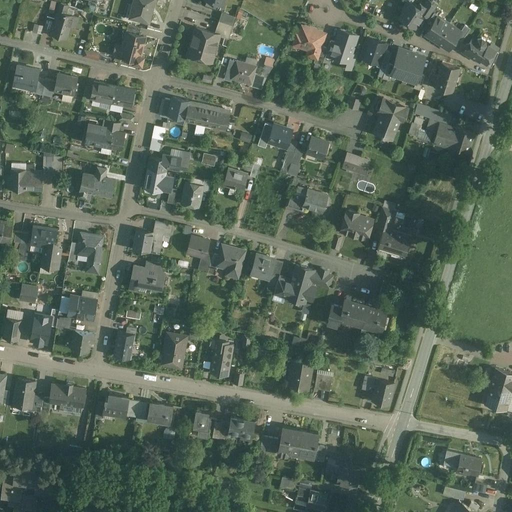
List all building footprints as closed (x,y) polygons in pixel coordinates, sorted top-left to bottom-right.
[(155,0),(134,0),(132,7),(134,8),(131,18),(149,23),(155,0)] [(223,0),(206,0),(205,5),(216,8),(218,3),(222,5),(223,0)] [(417,6),(410,2),(407,3),(402,10),(404,11),(400,17),(415,27),(424,14),(429,18),(436,7),(437,5),(429,0),(427,0),(424,5),(420,3),(417,6)] [(74,11),(67,8),(68,5),(61,3),(54,25),(51,34),(66,38),(71,25),(76,27),(78,18),(73,16),(74,11)] [(436,7),(429,18),(426,22),(431,25),(438,15),(438,16),(442,10),(436,7)] [(236,17),(222,13),(219,21),(233,26),(236,17)] [(431,25),(425,34),(437,42),(449,23),(438,16),(438,15),(431,25)] [(420,30),(427,19),(423,17),(416,28),(420,30)] [(52,22),(46,20),(43,31),(51,34),(54,25),(52,25),(52,22)] [(233,26),(219,21),(217,28),(231,33),(233,26)] [(41,33),(42,24),(33,23),(31,32),(41,33)] [(461,31),(449,23),(437,42),(448,50),(457,38),(461,31)] [(141,28),(128,25),(126,31),(139,34),(141,28)] [(465,25),(461,31),(457,38),(461,41),(470,28),(465,25)] [(325,34),(311,29),(310,28),(305,26),(304,26),(302,26),(299,36),(297,35),(294,44),(309,50),(308,55),(315,57),(317,58),(321,46),(325,34)] [(210,31),(196,28),(195,28),(194,33),(194,34),(187,55),(188,56),(188,55),(211,61),(210,62),(211,62),(219,36),(219,34),(215,33),(209,32),(210,31)] [(231,33),(217,28),(215,33),(219,34),(219,36),(229,39),(231,33)] [(357,35),(340,29),(336,42),(331,56),(332,56),(347,61),(348,62),(351,53),(357,35)] [(139,34),(126,31),(122,45),(124,46),(122,56),(136,60),(135,63),(142,65),(144,56),(141,55),(146,36),(139,34)] [(385,43),(369,37),(362,57),(378,62),(379,62),(383,49),(385,43)] [(482,37),(478,38),(476,40),(473,38),(469,44),(466,45),(463,50),(464,53),(469,56),(471,56),(479,61),(480,60),(488,48),(488,47),(484,45),(486,43),(485,39),(482,37)] [(327,48),(325,57),(331,59),(332,56),(331,56),(336,42),(330,40),(327,48)] [(327,48),(321,46),(317,58),(315,57),(314,62),(322,65),(325,57),(327,48)] [(498,52),(489,46),(488,47),(488,48),(480,60),(491,67),(498,52)] [(391,74),(403,78),(412,52),(399,47),(393,65),(390,74),(391,74)] [(99,53),(84,49),(83,56),(97,60),(99,53)] [(391,52),(383,49),(379,62),(378,62),(376,66),(385,69),(388,63),(391,52)] [(412,52),(403,78),(415,83),(416,83),(419,73),(425,56),(412,52)] [(357,55),(351,53),(348,62),(347,61),(345,68),(352,70),(357,55)] [(256,66),(237,60),(236,61),(230,59),(224,79),(231,81),(232,78),(251,83),(256,66)] [(460,67),(442,62),(438,75),(434,86),(452,91),(460,67)] [(393,65),(388,63),(385,69),(383,77),(389,79),(391,74),(390,74),(393,65)] [(39,69),(17,64),(14,83),(34,87),(35,87),(37,77),(39,69)] [(78,77),(58,73),(56,81),(54,90),(55,90),(64,92),(62,99),(71,101),(72,94),(74,94),(78,77)] [(419,73),(416,83),(415,83),(414,88),(420,90),(425,75),(419,73)] [(428,84),(434,86),(438,75),(431,73),(428,84)] [(267,77),(254,74),(250,86),(261,89),(267,77)] [(213,77),(204,75),(203,81),(211,84),(213,77)] [(47,79),(37,77),(35,87),(34,87),(33,92),(43,94),(47,79)] [(56,81),(47,79),(43,94),(50,96),(51,92),(54,93),(55,90),(54,90),(56,81)] [(115,85),(94,81),(92,88),(90,98),(91,98),(111,102),(115,85)] [(134,89),(115,85),(111,102),(112,102),(121,104),(121,103),(123,104),(131,105),(134,89)] [(92,88),(86,87),(82,100),(90,102),(91,98),(90,98),(92,88)] [(359,109),(361,98),(349,95),(346,106),(359,109)] [(173,97),(169,116),(185,119),(189,101),(173,97)] [(408,108),(383,98),(378,111),(382,112),(400,119),(403,120),(408,108)] [(210,105),(189,101),(185,119),(185,120),(198,123),(199,121),(206,122),(210,105)] [(121,104),(112,102),(111,109),(121,111),(123,104),(121,103),(121,104)] [(451,114),(418,103),(415,112),(448,123),(451,114)] [(230,110),(210,105),(206,122),(213,124),(213,126),(226,129),(230,110)] [(119,111),(118,118),(132,121),(133,114),(119,111)] [(400,119),(382,112),(374,132),(392,139),(400,119)] [(415,115),(413,121),(421,123),(423,117),(415,115)] [(120,123),(107,120),(106,126),(105,129),(118,131),(120,123)] [(106,126),(89,123),(85,142),(102,145),(105,129),(106,126)] [(153,124),(148,148),(158,150),(163,126),(153,124)] [(292,130),(274,124),(268,141),(269,142),(269,140),(277,142),(276,144),(286,147),(292,130)] [(474,133),(447,125),(441,144),(468,152),(474,133)] [(433,133),(416,127),(413,135),(430,140),(433,133)] [(118,131),(105,129),(102,145),(103,145),(103,143),(110,145),(110,147),(112,147),(121,149),(125,132),(118,131)] [(254,136),(242,132),(240,140),(251,144),(254,136)] [(329,142),(311,136),(306,152),(323,158),(329,142)] [(110,145),(103,143),(103,145),(102,145),(100,152),(110,154),(112,147),(110,147),(110,145)] [(249,145),(242,143),(239,152),(246,154),(249,145)] [(81,147),(71,144),(70,150),(79,153),(81,147)] [(303,151),(296,149),(295,152),(291,162),(298,164),(303,151)] [(295,152),(287,150),(283,163),(283,164),(290,166),(291,162),(295,152)] [(162,159),(150,157),(148,168),(165,171),(166,171),(166,167),(185,171),(190,153),(181,151),(180,157),(163,154),(162,159)] [(201,162),(214,164),(215,153),(202,152),(201,162)] [(348,153),(343,167),(365,174),(370,161),(348,153)] [(298,164),(291,162),(290,166),(287,173),(297,177),(301,165),(298,164)] [(260,165),(253,163),(250,175),(249,175),(250,175),(250,176),(257,178),(260,165)] [(115,179),(105,177),(106,168),(97,167),(96,175),(92,192),(101,194),(101,195),(111,197),(115,179)] [(165,171),(148,168),(145,187),(161,190),(163,185),(165,185),(166,183),(178,185),(179,179),(164,176),(165,171)] [(247,173),(228,168),(223,184),(234,187),(234,188),(235,188),(236,188),(243,190),(247,174),(248,174),(247,174),(247,173)] [(43,171),(26,170),(26,169),(12,169),(11,177),(8,177),(8,182),(11,182),(11,190),(42,190),(43,171)] [(96,175),(84,173),(81,185),(89,187),(88,191),(92,192),(96,175)] [(210,181),(204,179),(202,185),(203,185),(202,191),(208,192),(210,181)] [(202,185),(187,182),(182,203),(198,207),(202,191),(203,185),(202,185)] [(89,187),(81,185),(78,197),(86,198),(88,191),(89,187)] [(308,190),(298,187),(295,196),(298,197),(294,209),(302,211),(304,207),(309,190),(308,190)] [(177,189),(170,188),(167,202),(174,204),(177,189)] [(327,195),(308,190),(309,190),(304,207),(322,212),(324,206),(327,205),(329,199),(327,197),(327,195)] [(291,195),(287,206),(294,209),(298,197),(295,196),(291,195)] [(382,206),(377,223),(384,225),(384,228),(390,230),(394,215),(395,210),(393,209),(384,206),(382,206)] [(372,219),(357,215),(358,213),(349,210),(342,231),(367,238),(372,219)] [(13,222),(0,220),(0,238),(1,239),(1,240),(10,242),(13,222)] [(172,224),(155,221),(153,232),(162,234),(169,236),(172,224)] [(57,229),(33,225),(31,243),(44,245),(41,265),(59,268),(61,250),(56,250),(57,247),(54,247),(57,229)] [(390,230),(384,228),(377,249),(378,249),(379,246),(395,251),(394,254),(404,257),(411,236),(390,230)] [(153,232),(137,229),(133,249),(159,254),(162,234),(153,232)] [(22,232),(15,231),(13,242),(20,243),(22,232)] [(29,233),(22,232),(20,243),(16,258),(24,259),(29,233)] [(103,236),(80,233),(79,243),(77,253),(78,253),(89,254),(86,270),(98,272),(103,236)] [(342,237),(335,235),(332,247),(338,249),(342,237)] [(209,241),(192,236),(187,252),(201,256),(205,257),(206,252),(209,241)] [(79,243),(71,242),(69,260),(77,261),(78,253),(77,253),(79,243)] [(245,250),(222,244),(219,255),(217,264),(218,264),(228,267),(226,274),(238,277),(245,250)] [(213,254),(206,252),(205,257),(201,256),(198,270),(208,272),(213,254)] [(219,255),(213,254),(208,272),(208,273),(215,275),(218,264),(217,264),(219,255)] [(274,260),(266,258),(267,257),(256,254),(251,274),(252,271),(260,273),(259,276),(269,279),(271,274),(275,261),(275,259),(274,260)] [(158,262),(147,260),(145,266),(145,268),(156,270),(158,262)] [(283,263),(275,261),(271,274),(279,276),(279,275),(283,263)] [(145,266),(134,264),(129,289),(137,291),(138,290),(146,292),(147,286),(152,287),(154,279),(155,280),(156,270),(145,268),(145,266)] [(314,270),(296,265),(292,279),(279,275),(279,276),(275,290),(274,293),(294,299),(295,295),(306,298),(310,286),(314,270)] [(334,276),(327,274),(329,270),(320,268),(316,282),(323,285),(323,286),(330,288),(334,276)] [(279,276),(271,274),(269,279),(267,287),(275,290),(279,276)] [(394,283),(383,280),(381,288),(392,290),(394,283)] [(37,287),(23,284),(20,299),(35,302),(37,287)] [(316,287),(310,286),(306,298),(312,300),(316,287)] [(392,290),(381,288),(379,295),(391,298),(393,291),(392,290)] [(96,299),(71,295),(68,311),(68,315),(72,315),(93,319),(96,299)] [(368,306),(344,300),(342,308),(339,319),(339,320),(362,326),(368,306)] [(342,308),(332,305),(328,319),(339,322),(339,320),(339,319),(342,308)] [(387,312),(368,306),(362,326),(363,326),(363,325),(374,329),(382,332),(387,312)] [(52,308),(50,317),(51,318),(50,326),(56,327),(57,321),(59,309),(52,308)] [(68,311),(59,309),(57,321),(71,323),(72,315),(68,315),(68,311)] [(140,313),(127,310),(126,316),(139,319),(140,313)] [(35,315),(31,337),(36,338),(35,343),(41,344),(42,339),(47,340),(50,326),(51,318),(50,317),(35,315)] [(22,320),(6,317),(3,337),(19,339),(22,320)] [(71,323),(57,321),(56,327),(69,329),(71,323)] [(198,327),(191,326),(189,338),(196,339),(198,327)] [(95,333),(75,330),(72,348),(88,351),(90,343),(94,343),(95,333)] [(127,333),(118,331),(113,356),(131,359),(135,334),(127,333)] [(187,336),(176,334),(175,338),(166,336),(161,363),(181,367),(187,336)] [(251,335),(244,334),(242,347),(249,348),(251,335)] [(229,341),(217,338),(216,338),(211,338),(209,347),(215,348),(210,372),(228,375),(234,344),(228,343),(229,341)] [(292,348),(285,347),(283,359),(290,360),(292,348)] [(266,351),(255,349),(253,358),(265,360),(266,351)] [(312,363),(293,359),(288,386),(308,390),(312,363)] [(511,372),(495,367),(484,404),(505,410),(510,394),(511,394),(511,372)] [(237,370),(235,382),(245,384),(247,372),(237,370)] [(332,376),(317,373),(314,388),(330,391),(332,376)] [(378,379),(365,376),(362,388),(369,390),(370,386),(376,387),(378,379)] [(35,381),(18,378),(16,388),(13,405),(14,405),(15,402),(31,404),(30,407),(31,407),(33,394),(35,381)] [(395,383),(378,379),(376,387),(372,401),(389,405),(395,383)] [(85,389),(72,387),(72,384),(66,383),(66,386),(52,384),(50,398),(50,401),(83,406),(85,389)] [(129,396),(109,392),(108,398),(105,398),(102,415),(112,417),(112,412),(126,415),(126,410),(130,411),(132,399),(128,399),(129,396)] [(43,396),(33,394),(31,407),(30,407),(30,410),(41,412),(43,397),(43,396)] [(50,398),(43,397),(41,412),(48,413),(50,401),(50,398)] [(139,400),(132,399),(130,411),(137,412),(139,400)] [(147,402),(139,400),(137,412),(137,413),(145,414),(147,402)] [(173,405),(150,402),(147,419),(162,421),(162,419),(169,421),(169,422),(170,422),(173,405)] [(209,412),(196,410),(193,427),(199,428),(198,435),(208,436),(211,418),(208,417),(209,412)] [(145,414),(137,413),(136,421),(144,422),(145,414)] [(255,420),(231,416),(230,421),(228,430),(241,433),(240,436),(251,438),(253,429),(253,428),(255,420)] [(222,420),(216,419),(212,437),(219,438),(222,420)] [(230,421),(222,420),(219,438),(226,440),(227,434),(228,434),(228,430),(230,421)] [(176,427),(166,425),(164,437),(174,439),(175,430),(176,427)] [(302,430),(283,426),(278,453),(297,456),(298,453),(302,430)] [(318,433),(302,430),(298,453),(313,457),(318,433)] [(279,439),(262,435),(260,449),(276,452),(279,439)] [(83,448),(70,445),(67,458),(81,459),(83,448)] [(326,447),(319,445),(316,460),(323,461),(326,447)] [(461,454),(447,451),(444,464),(458,467),(461,454)] [(481,459),(461,454),(458,467),(457,473),(466,475),(467,472),(477,475),(481,459)] [(334,466),(326,465),(325,471),(333,473),(334,466)] [(360,471),(339,467),(338,475),(336,483),(356,487),(360,471)] [(41,472),(15,468),(13,479),(4,478),(1,496),(9,497),(8,504),(14,505),(13,511),(23,511),(24,507),(35,509),(37,497),(21,494),(22,484),(35,486),(34,493),(38,493),(40,478),(41,472)] [(268,475),(261,473),(258,486),(266,487),(268,475)] [(297,480),(282,477),(280,487),(295,490),(297,480)] [(68,482),(40,478),(38,493),(48,495),(47,503),(51,503),(52,500),(64,502),(64,505),(65,505),(68,482)] [(486,485),(474,483),(473,491),(485,493),(486,485)] [(465,492),(445,487),(443,495),(463,500),(465,492)] [(327,494),(310,490),(310,492),(298,489),(296,498),(308,501),(307,505),(323,509),(327,494)] [(230,497),(221,495),(221,494),(216,493),(215,498),(220,499),(220,500),(229,502),(230,497)] [(308,501),(296,498),(294,504),(306,506),(307,505),(308,501)] [(468,507),(459,502),(453,511),(454,511),(453,511),(476,511),(479,506),(471,501),(468,507)]
